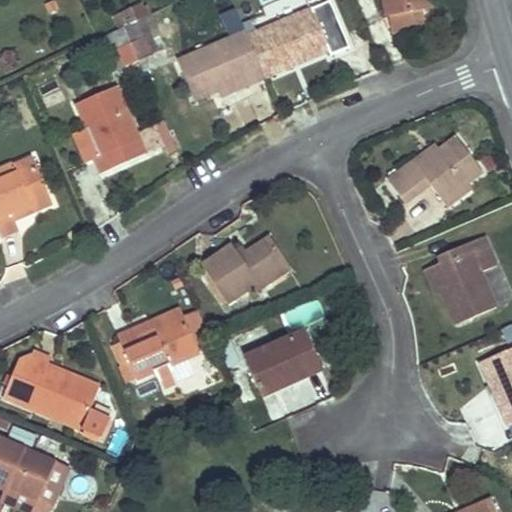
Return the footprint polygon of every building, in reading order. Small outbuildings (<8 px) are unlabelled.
[(384,0),(387,16),(390,15),(393,30),(426,25),(423,10),(424,10),(422,0),(384,0)] [(431,0),(422,0),(424,10),(433,9),(431,0)] [(331,51),(313,8),(248,35),(267,77),(296,66),(293,62),(314,54),(315,58),(331,51)] [(145,17),(143,12),(133,17),(136,21),(138,20),(145,17)] [(136,21),(126,26),(132,43),(140,61),(144,71),(153,67),(149,57),(153,55),(138,20),(136,21)] [(126,26),(113,33),(120,49),(132,43),(126,26)] [(247,33),(179,60),(196,101),(220,91),(252,78),(254,83),(267,77),(248,35),(247,33)] [(132,43),(120,49),(127,66),(140,61),(132,43)] [(252,78),(220,91),(222,97),(254,83),(252,78)] [(117,87),(77,105),(88,128),(71,135),(84,163),(95,158),(102,174),(146,153),(117,87)] [(139,133),(147,155),(171,146),(162,124),(139,133)] [(442,150),(420,167),(433,185),(444,202),(469,183),(484,172),(458,139),(442,150)] [(438,146),(404,171),(421,194),(433,185),(420,167),(442,150),(438,146)] [(33,158),(15,165),(16,172),(0,178),(0,234),(0,236),(18,228),(12,212),(29,204),(32,212),(53,203),(33,158)] [(13,162),(0,167),(0,178),(16,172),(15,165),(13,162)] [(404,171),(390,182),(407,204),(421,194),(404,171)] [(469,183),(444,202),(448,207),(474,189),(469,183)] [(486,235),(470,243),(474,249),(444,262),(432,268),(443,292),(458,326),(499,307),(483,272),(499,265),(486,235)] [(232,246),(205,265),(232,303),(255,287),(288,265),(270,239),(247,255),(241,259),(237,253),(232,246)] [(470,243),(441,256),(444,262),(474,249),(470,243)] [(243,249),(237,253),(241,259),(247,255),(243,249)] [(205,265),(199,269),(226,307),(232,303),(205,265)] [(288,265),(255,287),(258,292),(291,269),(288,265)] [(432,268),(426,270),(437,294),(443,292),(432,268)] [(318,301),(280,313),(286,331),(324,319),(318,301)] [(183,310),(138,330),(145,347),(159,341),(156,331),(187,318),(183,310)] [(138,330),(120,337),(123,343),(132,363),(125,366),(131,380),(138,377),(139,379),(158,372),(166,389),(180,383),(172,365),(202,353),(187,318),(156,331),(159,341),(145,347),(138,330)] [(308,331),(247,357),(260,388),(290,375),(293,383),(325,369),(308,331)] [(123,343),(116,346),(125,366),(132,363),(123,343)] [(511,351),(482,365),(509,426),(511,425),(511,351)] [(33,356),(14,403),(107,440),(115,421),(93,411),(99,396),(85,390),(88,380),(49,365),(52,357),(41,353),(33,356)] [(290,375),(260,388),(263,395),(293,383),(290,375)] [(88,380),(85,390),(99,396),(103,386),(88,380)] [(0,437),(0,487),(5,490),(38,505),(57,462),(0,437)] [(72,469),(57,462),(35,511),(51,511),(53,511),(72,469)] [(5,490),(1,500),(29,511),(35,511),(38,505),(5,490)] [(498,511),(494,501),(467,511),(498,511)]
